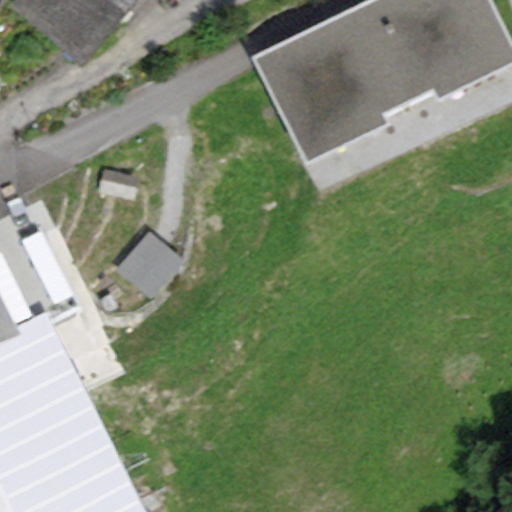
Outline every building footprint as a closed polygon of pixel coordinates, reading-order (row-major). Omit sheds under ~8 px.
[(117,0),(25,0),(77,45),(117,0)] [(340,0),(345,11),(322,23),(261,53),(258,49),(253,51),(298,140),(367,106),(428,76),(498,41),(477,0),(340,0)] [(428,76),(434,88),(504,53),(498,41),(428,76)] [(298,140),(304,152),(372,118),(367,106),(298,140)] [(175,267),(137,239),(110,277),(147,305),(175,267)] [(121,511),(131,507),(33,304),(7,317),(0,302),(0,475),(12,469),(21,487),(0,497),(0,500),(5,511),(121,511)] [(0,497),(21,487),(12,469),(0,475),(0,497)]
